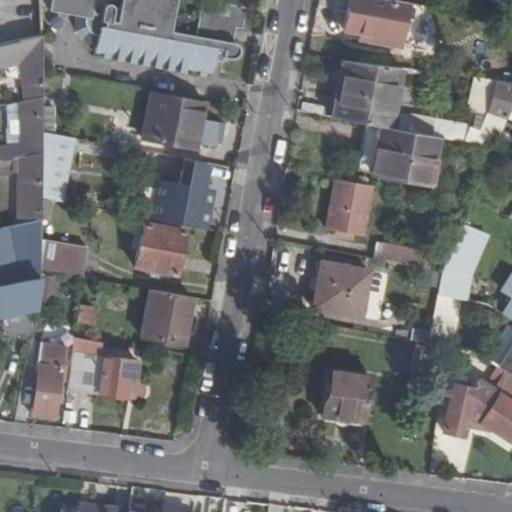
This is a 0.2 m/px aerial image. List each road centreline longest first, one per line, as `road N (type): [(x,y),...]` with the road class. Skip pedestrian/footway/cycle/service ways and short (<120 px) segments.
road 1 (residential): [(207,470),(294,0)]
road 2 (residential): [(207,470),(505,511)]
road 3 (residential): [(0,446),(207,470)]
